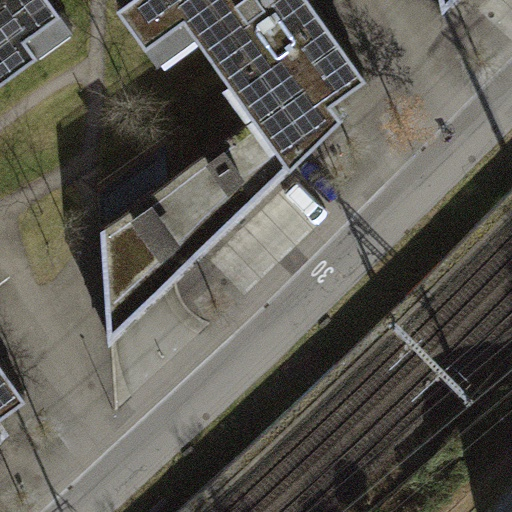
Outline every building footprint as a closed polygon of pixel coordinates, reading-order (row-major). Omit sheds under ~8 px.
[(0,0),(0,75),(62,33),(39,0),(0,0)] [(133,0),(114,13),(154,72),(194,45),(252,130),(275,164),(305,143),(333,124),(323,108),(357,85),(298,0),(133,0)] [(440,0),(443,12),(454,0),(440,0)] [(275,164),(252,130),(104,224),(112,338),(143,308),(310,153),(305,143),(275,164)] [(0,404),(12,397),(0,380),(0,404)]
